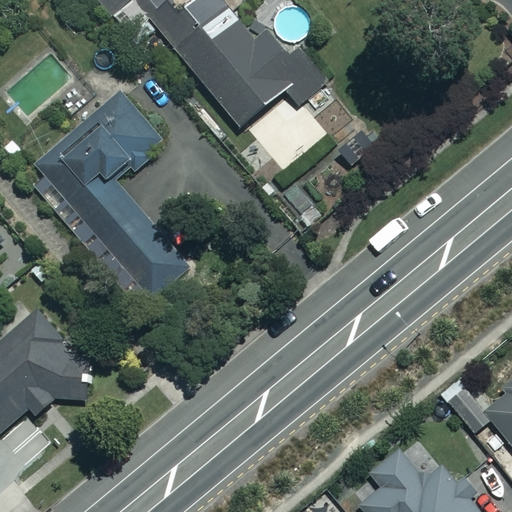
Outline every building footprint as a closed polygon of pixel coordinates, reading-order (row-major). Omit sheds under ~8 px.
[(96,0),(135,49),(160,29),(237,128),(286,90),(298,105),(325,84),(296,47),(283,57),(264,33),(253,42),(219,0),(198,0),(180,14),(168,0),(96,0)] [(118,92),(32,167),(151,299),(187,267),(118,190),(166,145),(118,92)] [(309,111),(290,126),(275,108),(247,131),(284,175),(330,136),(309,111)] [(85,369),(35,313),(0,343),(0,435),(29,410),(35,416),(50,402),(84,403),(85,369)] [(471,437),(491,422),(511,447),(511,383),(487,403),(463,373),(437,395),(471,437)] [(486,511),(418,433),(372,473),(382,485),(374,492),(366,482),(348,498),(360,511),(486,511)]
